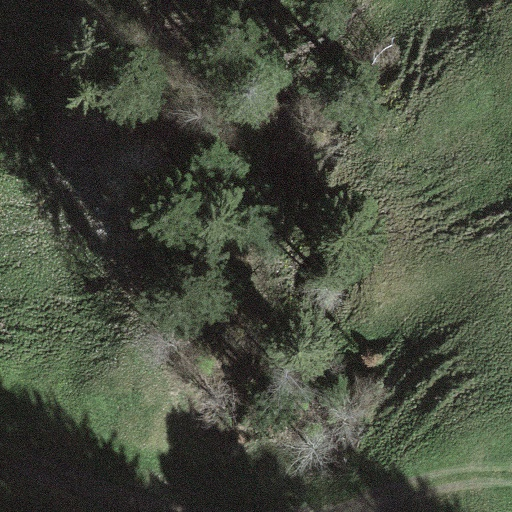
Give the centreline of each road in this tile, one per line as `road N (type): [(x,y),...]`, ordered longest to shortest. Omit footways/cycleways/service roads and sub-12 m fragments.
road 1 (track): [(0,452),(146,504),(207,511)]
road 2 (track): [(337,511),(511,463)]
